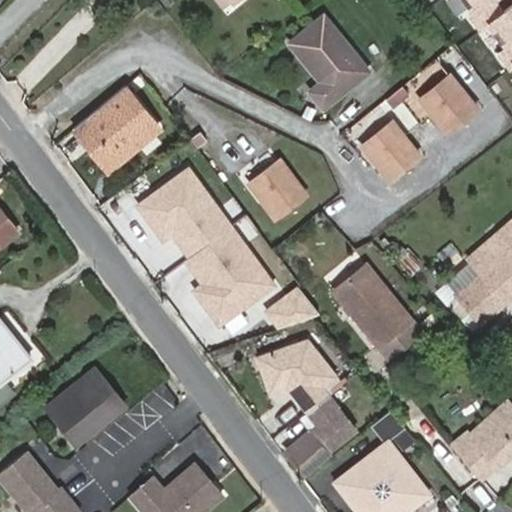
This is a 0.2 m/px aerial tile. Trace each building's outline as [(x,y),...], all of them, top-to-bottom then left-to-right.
[(473,10),(484,25),(492,19),(503,11),(494,0),(471,0),(477,7),(473,10)] [(502,49),(511,61),(511,3),(503,11),(492,19),(510,43),(502,49)] [(323,108),(369,71),(324,14),(290,43),(321,81),(310,90),(323,108)] [(423,101),(450,135),(480,111),(452,76),(423,101)] [(132,153),(125,145),(153,123),(125,88),(74,130),(108,172),(132,153)] [(132,153),(159,131),(153,123),(125,145),(132,153)] [(392,182),(421,158),(394,123),(364,148),(392,182)] [(197,148),(205,142),(199,133),(191,140),(197,148)] [(274,216),(304,193),(277,157),(247,181),(274,216)] [(276,285),(189,166),(133,207),(160,245),(169,238),(201,282),(193,288),(221,326),(276,285)] [(0,247),(19,233),(1,210),(0,210),(0,247)] [(511,221),(483,246),(500,266),(504,264),(511,274),(511,221)] [(469,308),(482,323),(511,295),(511,274),(504,264),(500,266),(483,246),(471,258),(483,272),(457,295),(469,308)] [(386,344),(419,319),(374,263),(343,290),(386,344)] [(297,285),(264,309),(280,330),(319,313),(297,285)] [(449,302),(460,315),(469,308),(457,295),(449,302)] [(0,381),(30,357),(0,319),(0,381)] [(419,319),(386,344),(396,356),(428,331),(419,319)] [(334,448),(336,450),(362,430),(328,386),(342,376),(315,340),(256,359),(268,393),(287,387),(296,398),(294,400),(316,428),(318,427),(334,448)] [(48,404),(55,414),(103,375),(95,366),(48,404)] [(76,442),(126,403),(103,375),(55,414),(76,442)] [(494,468),(496,470),(511,457),(511,403),(509,400),(467,435),(465,433),(452,444),(480,480),(494,468)] [(391,410),(372,424),(385,442),(405,427),(391,410)] [(289,459),(301,474),(334,448),(318,427),(316,428),(289,450),(293,455),(289,459)] [(425,454),(435,446),(426,435),(417,443),(425,454)] [(404,511),(426,496),(385,442),(333,483),(354,511),(404,511)] [(461,496),(480,480),(452,444),(432,462),(461,496)] [(301,474),(303,477),(337,452),(336,450),(334,448),(301,474)] [(289,459),(293,455),(289,450),(285,453),(289,459)] [(78,511),(30,453),(0,474),(0,479),(26,511),(78,511)] [(164,491),(153,478),(130,497),(141,511),(204,511),(223,497),(196,464),(164,491)]
